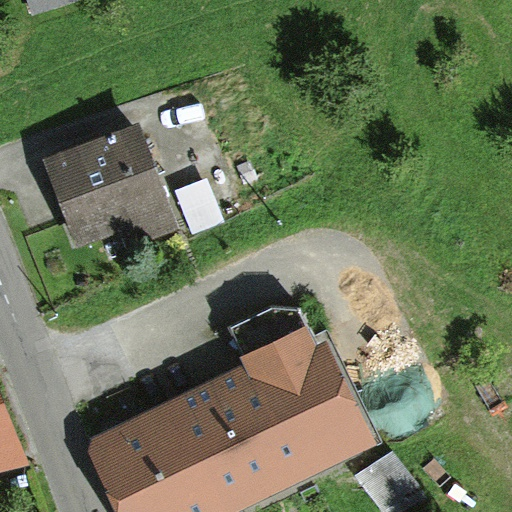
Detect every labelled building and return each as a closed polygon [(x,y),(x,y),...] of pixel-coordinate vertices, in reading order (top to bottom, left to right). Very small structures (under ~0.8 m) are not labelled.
[(26,0),(32,14),(74,0),(26,0)] [(45,160),(78,248),(122,232),(127,246),(177,227),(140,125),(45,160)] [(87,440),(120,511),(241,511),(382,446),(328,329),(313,338),(301,313),(275,308),(227,331),(244,367),(87,440)] [(0,465),(33,457),(0,381),(0,465)] [(392,448),(356,476),(383,511),(401,511),(426,493),(392,448)]
